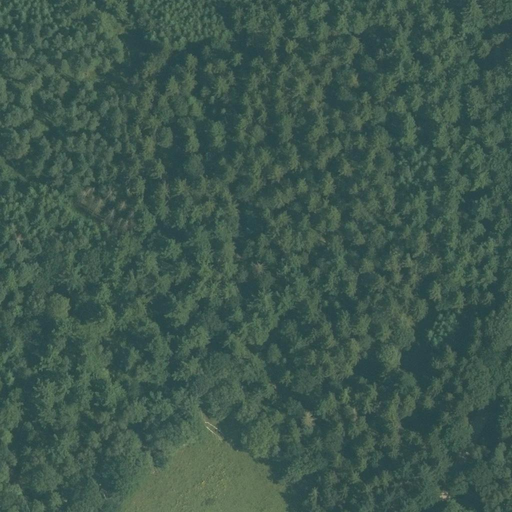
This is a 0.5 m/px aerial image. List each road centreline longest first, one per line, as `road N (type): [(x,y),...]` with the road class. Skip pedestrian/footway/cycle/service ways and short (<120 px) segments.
road 1 (track): [(511,190),(490,0)]
road 2 (track): [(433,511),(511,340)]
